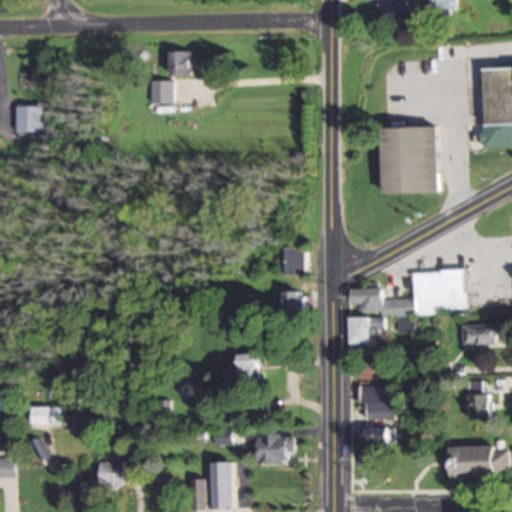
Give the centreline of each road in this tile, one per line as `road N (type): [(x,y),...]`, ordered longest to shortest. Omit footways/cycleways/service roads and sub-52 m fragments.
road 1 (secondary): [(332,0),(343,280),(341,511)]
road 2 (residential): [(0,26),(333,21)]
road 3 (tertiary): [(343,280),(511,187)]
road 4 (residential): [(344,511),(511,507)]
